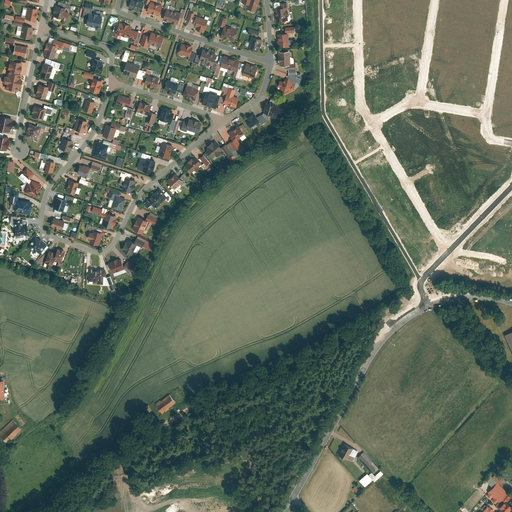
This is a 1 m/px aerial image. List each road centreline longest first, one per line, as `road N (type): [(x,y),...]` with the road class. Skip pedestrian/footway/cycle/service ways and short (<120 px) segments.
road 1 (residential): [(111,82),(96,126),(49,186),(40,218),(44,232),(93,251),(111,246),(144,188),(222,121)]
road 2 (tertiary): [(430,305),(376,348),(293,496)]
road 3 (residential): [(118,0),(124,14),(270,62)]
road 4 (residential): [(445,254),(371,122)]
road 5 (residential): [(371,122),(360,102),(358,0)]
road 6 (residential): [(41,25),(18,145)]
